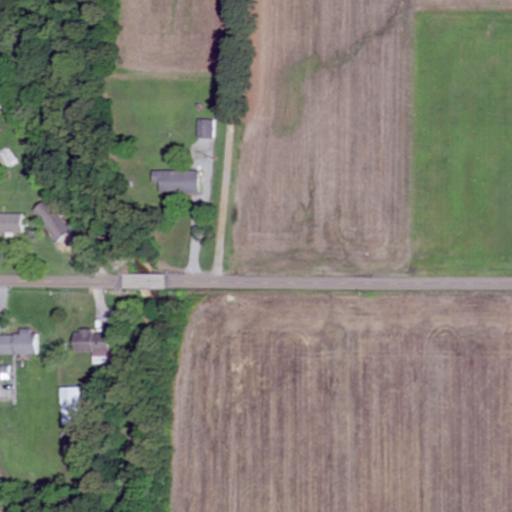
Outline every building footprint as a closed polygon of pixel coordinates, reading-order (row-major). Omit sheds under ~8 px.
[(216,121),(200,121),(199,139),(216,139),(216,121)] [(161,194),(200,194),(201,172),(154,171),(154,184),(162,184),(161,194)] [(62,243),(75,231),(47,201),(34,213),(62,243)] [(0,234),(26,234),(25,215),(0,214),(0,234)] [(0,336),(0,355),(38,355),(37,332),(21,332),(21,336),(0,336)] [(95,353),(95,365),(112,365),(111,335),(96,335),(96,332),(75,332),(76,354),(95,353)] [(83,390),(64,390),(64,425),(84,425),(83,390)]
